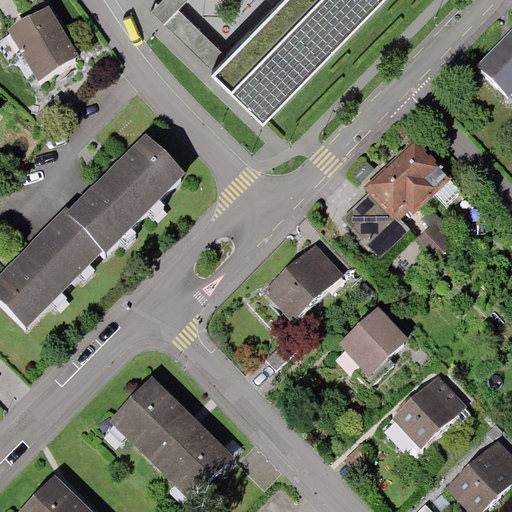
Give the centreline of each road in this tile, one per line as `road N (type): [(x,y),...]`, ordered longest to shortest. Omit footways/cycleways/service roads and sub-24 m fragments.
road 1 (residential): [(155,309),(353,511)]
road 2 (residential): [(268,210),(143,75),(92,0)]
road 3 (residential): [(155,309),(0,458)]
road 4 (residential): [(402,82),(268,210)]
road 5 (residential): [(402,82),(511,199)]
road 6 (residential): [(268,210),(155,309)]
